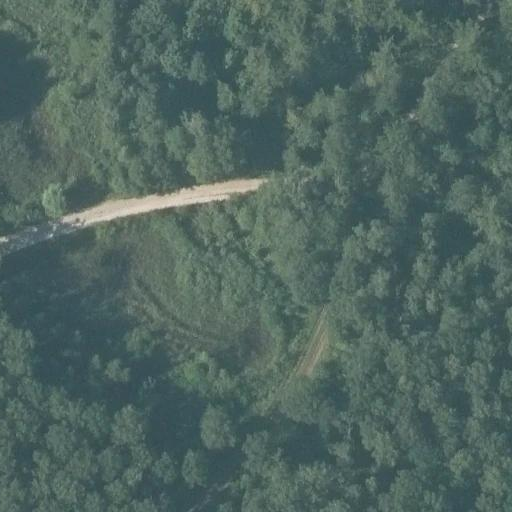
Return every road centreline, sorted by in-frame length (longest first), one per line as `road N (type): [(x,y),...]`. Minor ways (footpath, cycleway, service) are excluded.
road 1 (track): [(0,243),(100,208),(185,190),(373,185)]
road 2 (track): [(373,185),(286,397),(262,437),(189,511)]
road 3 (track): [(487,0),(373,185)]
road 4 (track): [(373,185),(511,271)]
